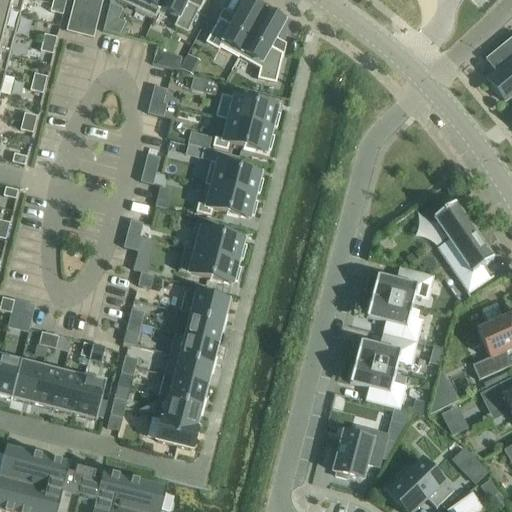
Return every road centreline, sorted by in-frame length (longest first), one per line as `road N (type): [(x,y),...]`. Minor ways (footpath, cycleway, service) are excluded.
road 1 (residential): [(0,423),(194,471),(323,0)]
road 2 (residential): [(426,84),(366,155),(279,490),(282,511)]
road 3 (residential): [(426,84),(511,193)]
road 4 (residential): [(323,0),(426,84)]
